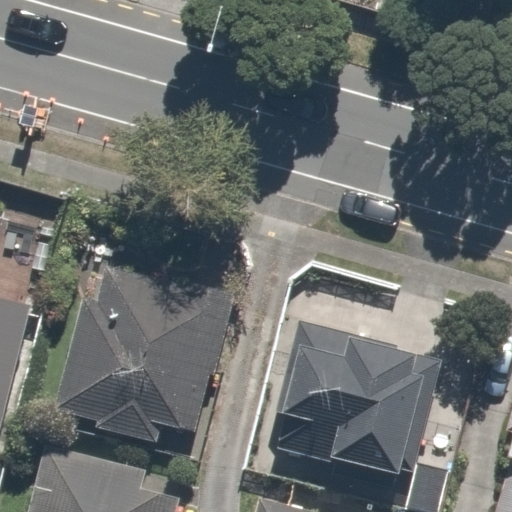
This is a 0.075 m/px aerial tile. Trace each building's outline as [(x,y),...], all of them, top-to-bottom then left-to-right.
[(182,428),(218,294),(92,260),(78,311),(68,309),(39,414),(149,443),(155,421),(182,428)] [(0,391),(23,304),(0,298),(0,391)] [(426,346),(289,320),(264,453),(384,476),(388,454),(405,457),(426,346)] [(511,511),(511,394),(482,511),(511,511)] [(163,511),(165,500),(130,494),(134,470),(38,454),(35,472),(19,469),(12,511),(163,511)]
